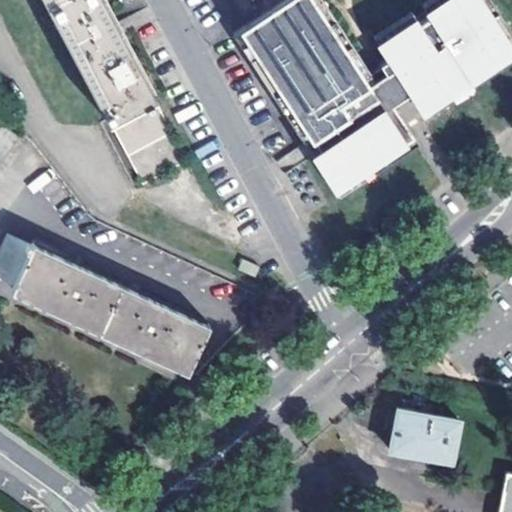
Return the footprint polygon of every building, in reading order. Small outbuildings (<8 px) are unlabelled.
[(44,0),(127,156),(170,133),(99,0),(44,0)] [(282,0),(259,14),(237,28),(308,140),(313,138),(320,149),(315,152),(330,176),(402,132),(387,107),(397,101),(406,95),(417,113),(511,54),(511,44),(484,0),(447,0),(375,45),(384,61),(376,66),(381,75),(363,87),(309,0),(282,0)] [(0,166),(20,139),(0,124),(0,166)] [(407,139),(402,132),(330,176),(315,152),(309,157),(328,188),(407,139)] [(30,248),(5,236),(0,247),(0,278),(13,285),(10,289),(187,371),(207,327),(32,244),(30,248)] [(241,257),(236,267),(254,275),(258,265),(241,257)] [(391,448),(454,460),(460,419),(458,417),(398,407),(391,448)] [(511,511),(511,471),(502,470),(494,511),(511,511)]
